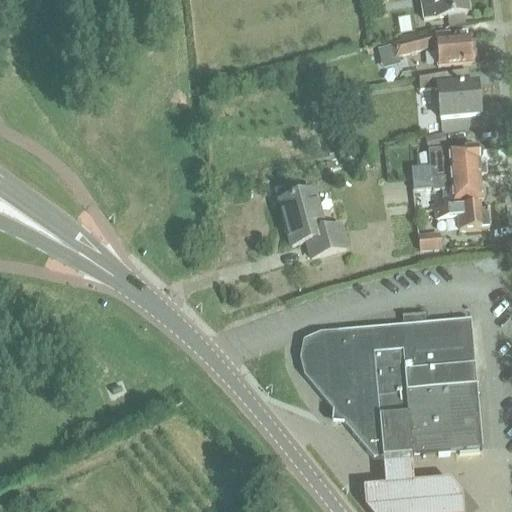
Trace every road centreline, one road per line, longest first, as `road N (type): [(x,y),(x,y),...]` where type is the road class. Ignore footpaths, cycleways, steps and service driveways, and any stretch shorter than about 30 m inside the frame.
road 1 (secondary): [(337,511),(211,358),(141,299)]
road 2 (secondary): [(141,299),(100,255),(0,182)]
road 3 (secondary): [(0,220),(141,299)]
